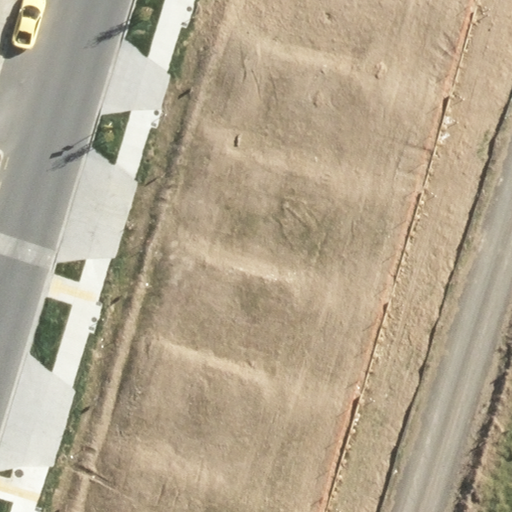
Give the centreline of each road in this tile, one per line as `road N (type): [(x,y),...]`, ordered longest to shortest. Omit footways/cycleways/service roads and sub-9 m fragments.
road 1 (track): [(405,511),(511,181)]
road 2 (residential): [(0,260),(79,0)]
